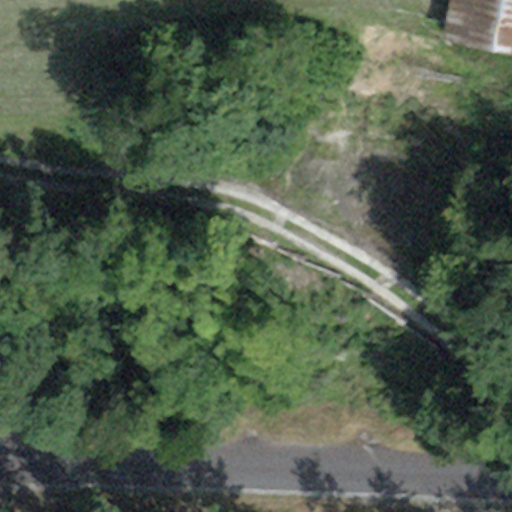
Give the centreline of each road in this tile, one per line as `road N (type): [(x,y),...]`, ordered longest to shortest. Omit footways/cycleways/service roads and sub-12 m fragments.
road 1 (track): [(0,159),(229,202),(364,259),(491,367),(511,374)]
road 2 (unclassified): [(511,474),(0,443)]
road 3 (track): [(0,36),(188,0)]
